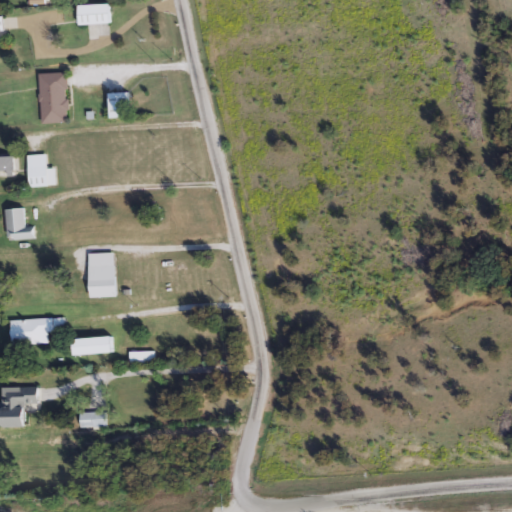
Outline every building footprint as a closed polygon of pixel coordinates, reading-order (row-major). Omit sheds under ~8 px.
[(80,24),(80,4),(110,4),(110,24),(80,24)] [(67,123),(41,123),(40,73),(67,73),(67,123)] [(130,118),(110,118),(110,92),(130,92),(130,118)] [(55,169),(55,186),(28,186),(28,154),(47,154),(47,169),(55,169)] [(0,157),(14,157),(14,172),(0,172),(0,157)] [(8,239),(6,209),(24,208),(26,226),(35,225),(35,237),(8,239)] [(110,267),(110,274),(116,274),(116,297),(91,297),(91,267),(110,267)] [(11,320),(64,317),(65,330),(48,331),(48,343),(12,344),(11,320)] [(113,337),(113,354),(75,354),(75,337),(113,337)] [(154,351),(154,363),(129,363),(129,351),(154,351)] [(3,386),(40,386),(40,402),(29,402),(29,427),(3,427),(3,386)] [(106,412),(106,424),(81,424),(81,412),(106,412)]
